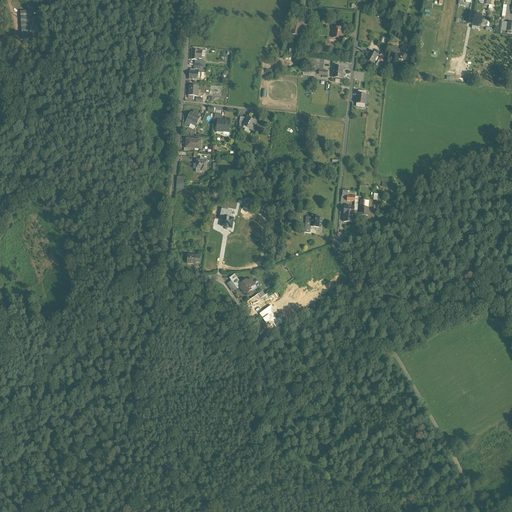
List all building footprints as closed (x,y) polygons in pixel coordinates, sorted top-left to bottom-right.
[(29,13),(21,13),(23,39),(31,38),(30,33),(29,18),(29,13)] [(38,17),(29,18),(30,33),(40,32),(38,17)] [(492,28),(489,27),(490,21),(482,19),(481,25),(473,24),(472,28),(492,31),(492,28)] [(301,26),(293,24),(291,34),(299,36),(301,26)] [(343,29),(332,28),(332,33),(333,34),(333,38),(342,39),(343,29)] [(401,50),(397,55),(404,60),(408,53),(411,55),(411,56),(415,50),(405,43),(401,50)] [(401,50),(393,45),(390,50),(397,55),(401,50)] [(200,51),(192,50),(191,60),(199,60),(199,59),(200,51)] [(378,54),(371,50),(369,54),(368,53),(366,56),(368,56),(366,60),(373,63),(378,54)] [(382,68),(385,64),(382,62),(385,58),(381,55),(375,64),(382,68)] [(313,59),(306,58),(297,58),(297,62),(310,63),(309,69),(317,69),(317,70),(319,70),(318,75),(327,75),(328,71),(323,70),(324,60),(313,59)] [(343,67),(334,66),(334,73),(332,73),(332,77),(342,78),(343,74),(343,73),(343,67)] [(201,72),(190,71),(189,78),(201,80),(201,78),(201,72)] [(199,86),(189,85),(188,95),(193,96),(198,96),(199,86)] [(358,93),(357,93),(357,94),(358,94),(357,97),(357,98),(356,103),(361,103),(364,103),(364,104),(365,104),(365,103),(366,95),(366,94),(364,94),(358,93)] [(193,113),(191,112),(189,116),(188,116),(185,123),(189,126),(190,123),(195,126),(200,117),(195,114),(196,113),(194,112),(193,113)] [(248,118),(240,117),(239,124),(240,124),(239,127),(243,128),(244,126),(248,118)] [(256,121),(248,118),(244,126),(251,130),(256,121)] [(231,121),(217,120),(216,131),(222,132),(222,130),(230,131),(231,121)] [(201,140),(188,139),(187,142),(186,142),(185,148),(201,149),(201,140)] [(261,151),(256,150),(255,153),(255,156),(262,158),(263,151),(261,151)] [(207,161),(197,160),(196,168),(201,168),(201,171),(206,171),(207,161)] [(177,176),(176,187),(185,187),(185,176),(177,176)] [(365,201),(361,201),(360,216),(368,216),(369,208),(365,208),(365,201)] [(354,208),(344,207),(344,214),(354,215),(355,208),(354,208)] [(353,223),(354,215),(344,214),(343,222),(353,223)] [(231,216),(227,216),(227,217),(221,216),(220,220),(222,221),(221,226),(225,227),(225,228),(228,229),(228,228),(232,229),(234,219),(231,218),(231,216)] [(320,217),(312,217),(311,218),(306,218),(306,222),(311,222),(310,227),(311,227),(319,228),(320,217)] [(196,256),(187,256),(187,264),(196,264),(196,262),(196,256)] [(234,274),(229,278),(237,289),(239,288),(239,287),(241,286),(240,284),(241,283),(234,274)] [(251,279),(247,281),(246,280),(241,283),(240,284),(241,286),(239,287),(239,288),(244,293),(246,292),(248,295),(250,296),(251,294),(251,293),(250,291),(251,290),(250,289),(255,285),(251,279)] [(262,291),(253,298),(256,302),(257,301),(259,304),(267,298),(267,299),(270,297),(267,294),(265,295),(262,291)] [(294,320),(275,293),(270,297),(267,299),(267,298),(259,304),(259,305),(258,305),(262,310),(276,300),(292,321),(294,320)] [(256,302),(253,298),(247,302),(252,310),(258,305),(259,305),(259,304),(257,301),(256,302)] [(252,310),(256,315),(262,310),(258,305),(252,310)]
